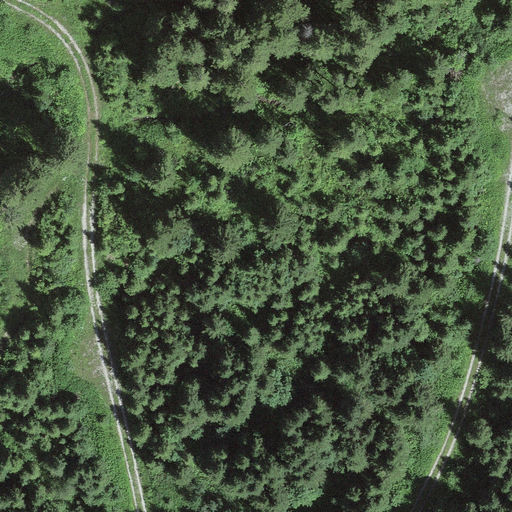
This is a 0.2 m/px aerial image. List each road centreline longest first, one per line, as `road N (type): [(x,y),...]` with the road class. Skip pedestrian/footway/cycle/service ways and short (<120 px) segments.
road 1 (track): [(7,0),(44,17),(74,49),(92,161),(82,249),(131,511)]
road 2 (track): [(410,511),(441,450),(478,332),(511,169)]
road 3 (track): [(0,342),(22,297),(31,206),(92,161)]
